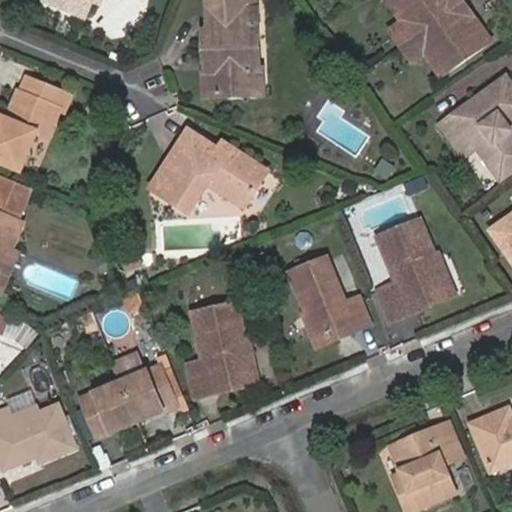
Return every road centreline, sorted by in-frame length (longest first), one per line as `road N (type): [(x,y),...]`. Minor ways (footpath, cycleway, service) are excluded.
road 1 (residential): [(75,511),(297,417)]
road 2 (residential): [(297,417),(511,329)]
road 3 (residential): [(0,32),(148,88)]
